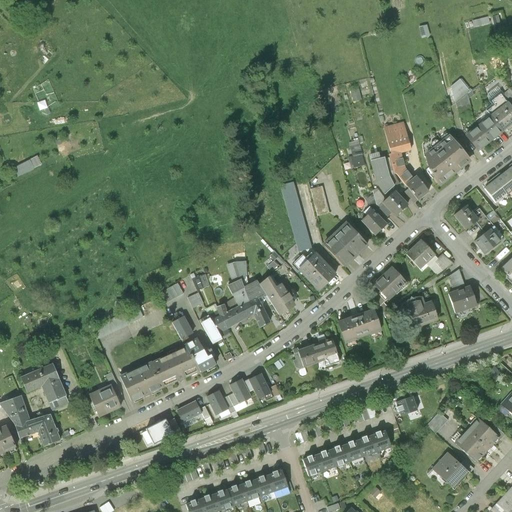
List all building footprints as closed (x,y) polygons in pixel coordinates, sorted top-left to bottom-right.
[(418,57),(416,59),(415,62),(417,65),(420,66),(422,65),(424,62),(424,59),(421,57),(418,57)] [(494,101),(505,92),(500,85),(488,94),(494,101)] [(454,90),(461,99),(467,95),(460,86),(454,90)] [(360,88),(352,90),(355,100),(362,99),(360,88)] [(455,104),(459,116),(471,108),(469,100),(467,95),(461,99),(455,104)] [(511,107),(508,103),(495,114),(506,128),(511,123),(511,107)] [(495,114),(481,125),(492,139),(506,128),(495,114)] [(404,170),(400,154),(411,151),(403,124),(384,129),(391,156),(388,157),(393,176),(397,177),(405,188),(413,181),(404,170)] [(479,150),(492,139),(481,125),(467,136),(479,150)] [(449,135),(426,154),(428,172),(438,185),(469,160),(449,135)] [(350,170),(364,166),(361,156),(362,156),(360,147),(350,149),(352,158),(347,159),(350,170)] [(37,156),(29,161),(33,168),(41,164),(37,156)] [(369,162),(375,184),(383,196),(393,187),(388,177),(383,158),(379,160),(371,162),(369,162)] [(29,161),(11,170),(15,178),(33,169),(33,168),(29,161)] [(511,179),(506,172),(496,181),(507,195),(511,191),(511,179)] [(417,178),(413,181),(405,188),(417,202),(428,191),(417,178)] [(497,204),(507,195),(496,181),(485,189),(497,204)] [(328,214),(321,188),(309,191),(316,217),(328,214)] [(406,205),(394,192),(382,204),(394,217),(406,205)] [(466,206),(454,216),(465,230),(475,222),(477,220),(472,214),(466,206)] [(361,222),(375,236),(386,226),(369,208),(364,213),(367,216),(361,222)] [(472,214),(477,220),(483,216),(478,210),(472,214)] [(494,212),(485,218),(488,222),(497,216),(494,212)] [(475,222),(480,229),(488,222),(485,218),(483,216),(477,220),(475,222)] [(493,228),(488,222),(480,229),(484,235),(488,232),(493,228)] [(346,224),(323,245),(344,267),(367,245),(346,224)] [(484,235),(474,242),(483,254),(497,243),(488,232),(484,235)] [(422,241),(407,255),(420,269),(425,265),(435,255),(422,241)] [(503,250),(494,258),(498,262),(507,254),(503,250)] [(293,264),(298,270),(308,261),(302,255),(293,264)] [(308,261),(298,270),(318,291),(335,276),(315,255),(308,261)] [(438,259),(435,255),(425,265),(436,276),(454,265),(442,255),(438,259)] [(511,258),(500,270),(511,282),(511,258)] [(227,286),(238,309),(247,304),(243,290),(240,281),(246,278),(245,262),(234,264),(232,265),(237,281),(227,286)] [(392,268),(374,285),(388,300),(406,283),(392,268)] [(448,277),(454,293),(464,290),(458,270),(448,277)] [(208,287),(204,276),(192,281),(196,292),(208,287)] [(267,279),(258,286),(266,298),(277,316),(292,306),(279,285),(274,289),(267,279)] [(262,300),(266,298),(258,286),(256,283),(243,290),(247,304),(257,301),(262,299),(262,300)] [(172,287),(177,297),(183,294),(177,284),(172,287)] [(167,290),(172,300),(177,297),(172,287),(167,290)] [(469,288),(464,290),(454,293),(448,295),(454,315),(475,308),(469,288)] [(162,292),(167,303),(172,300),(167,290),(162,292)] [(162,292),(156,295),(162,305),(167,303),(162,292)] [(200,299),(197,293),(187,298),(189,304),(200,299)] [(376,293),(370,298),(378,310),(384,304),(376,293)] [(410,300),(403,305),(406,315),(403,316),(408,330),(437,320),(431,303),(424,305),(421,299),(415,299),(411,297),(410,300)] [(200,299),(189,304),(192,309),(202,304),(200,299)] [(269,323),(257,301),(247,304),(251,316),(253,315),(259,328),(269,323)] [(238,309),(224,316),(230,328),(251,316),(247,304),(238,309)] [(204,310),(207,316),(211,323),(219,319),(216,309),(214,305),(204,310)] [(218,334),(230,328),(224,316),(222,307),(216,309),(219,319),(211,323),(218,334)] [(138,309),(122,316),(127,326),(142,319),(138,309)] [(374,313),(338,325),(344,344),(381,331),(374,313)] [(122,315),(91,329),(97,341),(127,327),(127,326),(122,316),(122,315)] [(198,321),(202,328),(211,323),(207,316),(198,321)] [(191,334),(182,319),(171,325),(180,340),(191,334)] [(222,340),(218,334),(211,323),(202,328),(212,345),(222,340)] [(319,345),(311,348),(316,363),(326,360),(329,368),(340,364),(331,341),(327,343),(324,337),(317,339),(319,345)] [(164,386),(201,369),(197,361),(194,363),(190,354),(186,346),(152,362),(164,386)] [(206,347),(190,354),(194,363),(197,361),(201,369),(202,371),(215,365),(211,357),(213,356),(210,349),(208,350),(206,347)] [(316,363),(311,348),(298,353),(297,350),(292,352),(296,361),(293,363),(294,368),(298,370),(303,368),(316,363)] [(283,367),(279,361),(273,365),(277,371),(283,367)] [(133,401),(164,386),(152,362),(121,377),(133,401)] [(52,365),(22,378),(28,393),(42,387),(49,404),(52,402),(66,396),(52,365)] [(244,381),(249,391),(254,389),(259,399),(272,392),(262,372),(244,381)] [(106,377),(111,387),(117,385),(112,374),(106,377)] [(243,378),(231,384),(239,403),(251,397),(249,391),(244,381),(243,378)] [(91,399),(101,420),(122,410),(112,389),(91,399)] [(220,390),(208,396),(217,414),(229,408),(220,390)] [(511,393),(501,406),(511,415),(511,393)] [(21,396),(0,403),(0,405),(4,411),(15,425),(19,439),(38,432),(44,448),(60,442),(50,416),(30,422),(21,396)] [(69,404),(66,396),(52,402),(56,410),(69,404)] [(411,398),(392,405),(399,423),(418,416),(411,398)] [(196,400),(178,409),(184,422),(202,412),(196,400)] [(375,407),(367,409),(369,418),(377,416),(375,407)] [(435,434),(447,420),(438,412),(426,425),(435,434)] [(169,418),(149,428),(157,444),(177,434),(176,433),(170,421),(169,418)] [(178,418),(170,421),(176,433),(183,429),(178,418)] [(477,419),(466,431),(485,449),(497,437),(477,419)] [(0,453),(15,447),(6,426),(0,428),(0,453)] [(385,430),(371,435),(378,454),(392,449),(385,430)] [(474,462),(485,449),(466,431),(454,443),(474,462)] [(371,435),(357,441),(364,459),(378,454),(371,435)] [(357,441),(343,446),(350,465),(364,459),(357,441)] [(343,446),(329,451),(336,470),(350,465),(343,446)] [(329,451),(315,456),(322,475),(336,470),(329,451)] [(447,452),(432,469),(451,487),(467,470),(460,464),(447,452)] [(308,480),(322,475),(315,456),(301,461),(308,480)] [(467,470),(469,473),(473,469),(463,460),(460,464),(467,470)] [(282,471),(269,476),(275,492),(288,487),(282,471)] [(262,496),(275,492),(269,476),(256,480),(262,496)] [(249,501),(262,496),(256,480),(243,485),(249,501)] [(243,485),(230,490),(236,506),(249,501),(243,485)] [(511,511),(511,486),(496,504),(504,511),(511,511)] [(230,490),(217,494),(222,510),(236,506),(230,490)] [(217,494),(204,499),(208,511),(216,511),(222,510),(217,494)] [(193,511),(208,511),(204,499),(191,503),(193,511)] [(340,503),(328,507),(330,511),(341,507),(340,503)]
